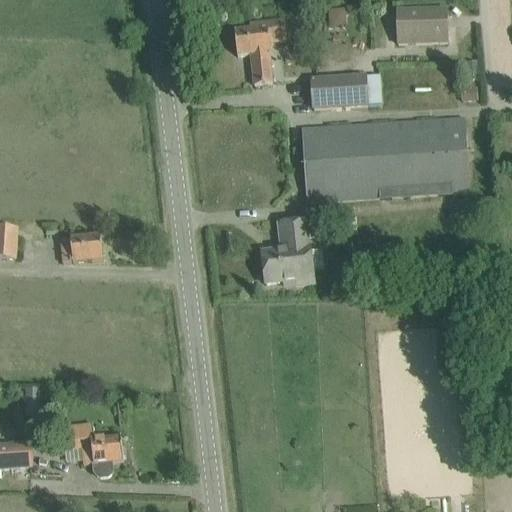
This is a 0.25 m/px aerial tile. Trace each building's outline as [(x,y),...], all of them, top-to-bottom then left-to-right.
[(452,44),(450,18),(449,9),(397,11),(398,22),(399,47),(452,44)] [(285,23),(269,24),(249,26),(250,33),(235,34),(237,59),(251,58),(254,88),(272,86),(270,67),(269,56),(271,56),(270,45),(287,43),(285,23)] [(381,78),(367,79),(312,82),(314,112),(383,108),(381,78)] [(462,81),(463,104),(478,104),(476,80),(462,81)] [(465,121),(322,130),(303,131),(307,206),(470,195),(465,121)] [(313,223),(298,225),(279,227),(282,253),(262,255),(266,287),(295,284),(295,288),(315,286),(311,250),(308,250),(307,241),(315,240),(313,223)] [(0,261),(17,263),(19,230),(0,228),(0,261)] [(101,238),(81,240),(67,242),(67,241),(60,242),(62,264),(71,263),(71,266),(103,263),(101,238)] [(26,391),(26,414),(41,414),(41,391),(26,391)] [(93,427),(73,429),(68,430),(60,431),(61,452),(69,451),(69,453),(81,452),(83,468),(93,467),(94,475),(97,479),(100,481),(108,480),(111,478),(112,474),(112,466),(124,464),(121,440),(95,443),(93,427)] [(0,448),(0,472),(31,470),(30,447),(0,448)]
